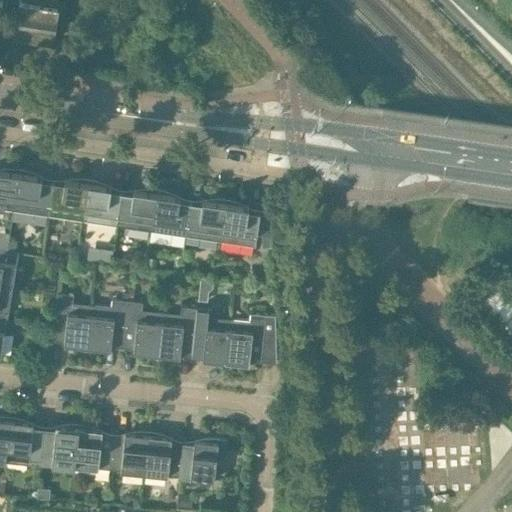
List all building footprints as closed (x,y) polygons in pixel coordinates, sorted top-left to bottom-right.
[(0,0),(0,33),(8,35),(14,2),(1,0),(0,0)] [(42,41),(48,0),(30,0),(30,2),(26,1),(20,37),(42,41)] [(48,0),(42,41),(61,44),(65,24),(70,25),(73,2),(64,1),(63,0),(48,0)] [(0,206),(14,208),(20,166),(16,166),(12,165),(9,165),(5,166),(1,166),(0,171),(0,206)] [(37,177),(38,172),(34,170),(31,169),(27,168),(24,167),(20,166),(14,208),(48,213),(53,179),(37,177)] [(53,179),(48,213),(82,218),(89,176),(85,176),(81,176),(77,176),(74,176),(70,176),(69,182),(53,179)] [(92,177),(89,176),(82,218),(117,224),(122,190),(106,187),(107,182),(103,180),(100,179),(96,178),(92,177)] [(122,190),(117,224),(151,229),(157,187),(154,186),(150,186),(146,186),(143,186),(139,187),(138,192),(122,190)] [(161,187),(157,187),(151,229),(186,234),(191,200),(175,197),(175,192),(172,191),(168,189),(165,188),(161,187)] [(211,197),(208,197),(207,202),(191,200),(186,234),(220,239),(226,197),(223,196),(219,196),(215,196),(211,197)] [(230,198),(226,197),(220,239),(255,244),(260,210),(243,208),(244,203),(241,201),(237,200),(234,199),(230,198)] [(7,248),(15,249),(17,240),(8,239),(7,248)] [(0,282),(12,284),(18,249),(15,249),(7,248),(0,246),(0,282)] [(111,261),(113,248),(100,246),(99,260),(111,261)] [(156,258),(148,257),(147,265),(155,266),(156,258)] [(511,276),(497,262),(463,296),(511,345),(511,343),(511,276)] [(47,287),(54,290),(58,280),(51,277),(47,287)] [(0,317),(7,319),(12,284),(0,282),(0,317)] [(208,290),(199,289),(198,299),(207,300),(208,290)] [(83,348),(87,349),(92,303),(73,301),(74,293),(58,291),(53,337),(70,339),(70,344),(73,345),(76,347),(80,348),(83,348)] [(54,303),(54,292),(45,292),(45,303),(54,303)] [(106,343),(123,344),(128,298),(113,297),(112,305),(92,303),(87,349),(91,349),(94,349),(98,349),(102,348),(106,348),(106,343)] [(153,356),(156,356),(162,310),(142,308),(143,300),(128,298),(123,344),(139,346),(139,351),(142,353),(146,354),(149,355),(153,356)] [(171,356),(175,355),(175,350),(192,352),(197,306),(182,304),(181,312),(162,310),(156,356),(160,356),(164,356),(171,356)] [(197,306),(192,352),(209,353),(208,359),(211,360),(215,361),(218,362),(222,363),(225,363),(231,317),(211,315),(212,307),(197,306)] [(240,363),(244,363),(244,357),(277,361),(276,314),(251,311),(250,319),(231,317),(225,363),(229,364),(233,364),(237,364),(240,363)] [(0,455),(6,457),(10,414),(3,414),(0,413),(0,455)] [(14,415),(10,414),(6,457),(41,460),(44,426),(28,424),(28,419),(25,417),(21,416),(18,415),(14,415)] [(65,422),(61,422),(61,428),(44,426),(41,460),(75,464),(80,421),(76,421),(72,421),(69,421),(65,422)] [(87,423),(80,421),(75,464),(110,467),(113,433),(97,431),(97,426),(94,425),(91,424),(87,423)] [(134,429),(131,430),(130,435),(113,433),(110,467),(144,471),(149,429),(145,428),(142,428),(138,428),(134,429)] [(153,429),(149,429),(144,471),(179,475),(183,440),(166,439),(166,433),(163,432),(160,431),(156,430),(153,429)] [(204,436),(200,437),(199,442),(183,440),(179,475),(214,478),(217,451),(226,452),(227,437),(217,436),(213,436),(209,436),(204,436)] [(39,488),(39,496),(49,497),(49,488),(39,488)] [(180,494),(179,507),(192,508),(193,495),(180,494)] [(10,507),(27,509),(28,497),(11,496),(10,507)]
